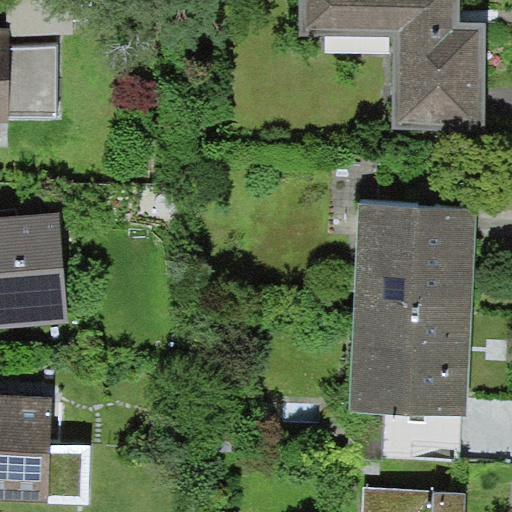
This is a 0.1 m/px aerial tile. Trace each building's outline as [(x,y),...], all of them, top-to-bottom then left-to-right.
[(0,114),(7,114),(7,32),(72,31),(72,16),(96,16),(96,0),(7,0),(7,29),(0,28),(0,114)] [(398,119),(478,120),(478,96),(479,25),(452,24),(452,0),(304,0),(305,26),(399,27),(398,119)] [(471,205),(371,200),(366,303),(466,307),(467,292),(471,205)] [(0,298),(63,294),(57,216),(0,220),(0,298)] [(462,396),(466,307),(366,303),(361,406),(461,411),(462,396)] [(0,493),(85,496),(86,462),(45,461),(47,401),(0,399),(0,493)] [(364,511),(459,511),(461,491),(366,486),(364,511)]
